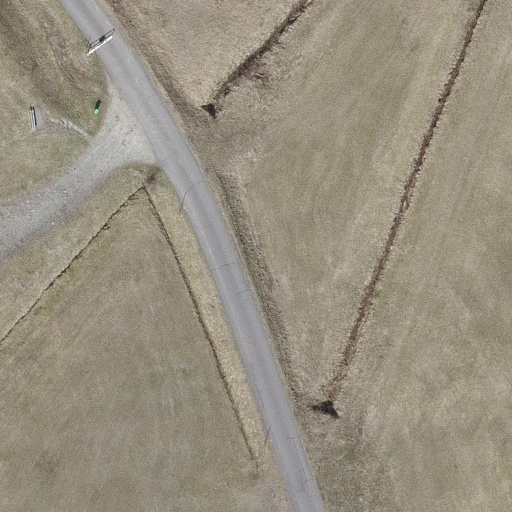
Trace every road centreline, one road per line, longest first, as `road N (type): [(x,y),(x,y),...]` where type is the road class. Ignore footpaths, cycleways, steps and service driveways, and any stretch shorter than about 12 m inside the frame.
road 1 (unclassified): [(76,0),(164,132),(205,214),(310,511)]
road 2 (track): [(164,132),(107,149),(66,195),(35,213),(0,219)]
